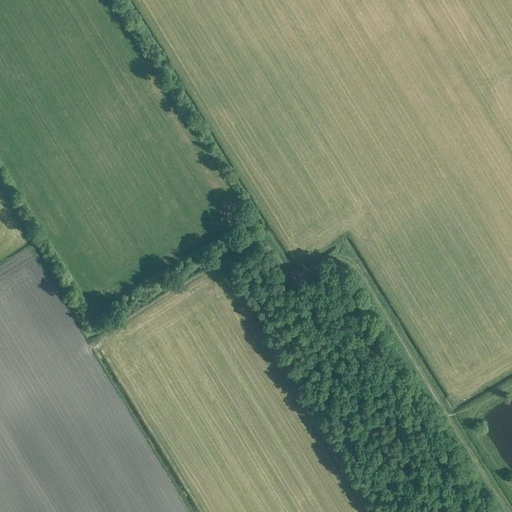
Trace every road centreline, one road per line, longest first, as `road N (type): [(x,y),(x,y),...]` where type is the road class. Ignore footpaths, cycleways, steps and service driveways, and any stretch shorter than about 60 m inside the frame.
road 1 (track): [(218,268),(261,243),(292,276),(335,259),(348,262),(504,511)]
road 2 (track): [(227,262),(378,511)]
